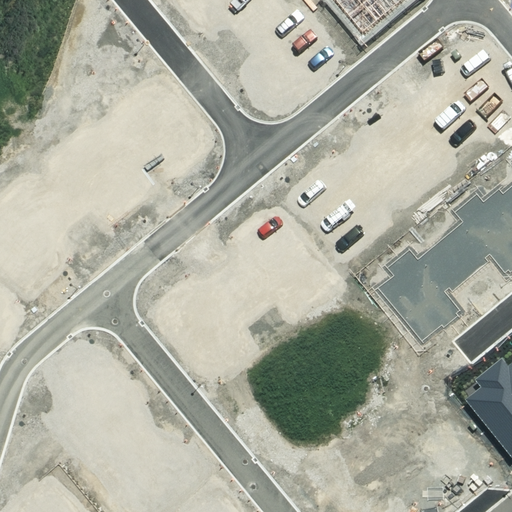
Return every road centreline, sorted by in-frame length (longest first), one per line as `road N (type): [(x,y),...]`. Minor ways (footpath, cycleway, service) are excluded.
road 1 (residential): [(279,511),(100,293)]
road 2 (residential): [(263,159),(456,0)]
road 3 (residential): [(100,293),(263,159)]
road 4 (residential): [(130,0),(263,159)]
road 5 (residential): [(0,410),(15,368),(100,293)]
